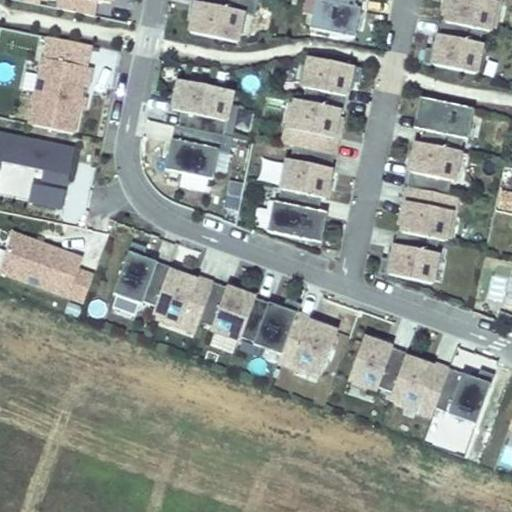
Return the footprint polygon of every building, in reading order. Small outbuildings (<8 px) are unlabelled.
[(347,0),(322,0),(319,29),(367,35),(372,4),(347,0)] [(470,0),(448,0),(444,29),(492,36),(497,5),(470,0)] [(203,6),(198,38),(246,45),(251,14),(203,6)] [(437,41),(432,74),(480,80),(485,49),(437,41)] [(309,59),(304,92),(352,99),(357,68),(309,59)] [(37,119),(76,123),(83,65),(46,60),(37,119)] [(189,86),(184,119),(232,125),(237,94),(189,86)] [(298,100),(293,133),(341,140),(346,109),(298,100)] [(418,106),(413,139),(461,146),(466,115),(418,106)] [(11,137),(6,176),(64,185),(70,148),(11,137)] [(178,142),(173,175),(221,182),(226,151),(178,142)] [(411,150),(406,183),(454,190),(459,159),(411,150)] [(480,160),(476,181),(492,184),(496,163),(480,160)] [(287,162),(283,195),(330,202),(336,171),(287,162)] [(402,204),(397,237),(445,243),(450,212),(402,204)] [(277,206),(272,239),(320,245),(325,214),(277,206)] [(13,237),(1,275),(57,293),(69,258),(13,237)] [(392,251),(388,284),(436,291),(441,260),(392,251)] [(129,254),(115,296),(142,305),(156,262),(129,254)] [(175,274),(161,317),(189,326),(202,283),(175,274)] [(227,289),(213,332),(241,340),(254,297),(227,289)] [(268,302),(254,345),(281,354),(295,311),(268,302)] [(311,322),(297,364),(324,373),(338,330),(311,322)] [(365,340),(351,383),(379,391),(392,348),(365,340)] [(408,360),(393,403),(421,411),(434,368),(408,360)] [(463,375),(449,417),(476,426),(490,383),(463,375)]
